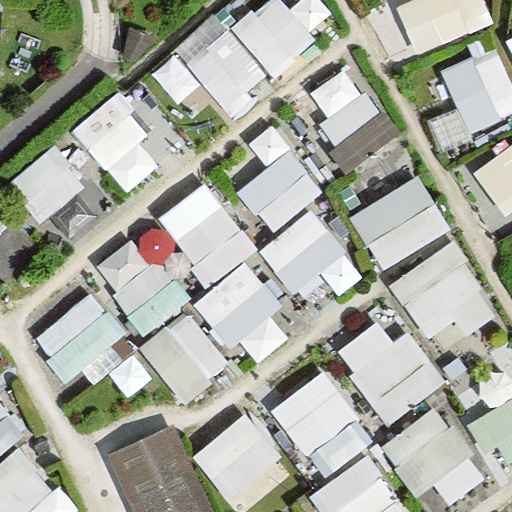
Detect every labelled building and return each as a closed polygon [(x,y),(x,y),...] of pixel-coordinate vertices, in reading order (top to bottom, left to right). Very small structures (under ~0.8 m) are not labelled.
[(277,63),(341,6),(335,0),(266,0),(241,23),(277,63)] [(401,0),(416,41),(496,14),(490,0),(401,0)] [(180,89),(202,69),(231,101),(271,63),(219,7),(157,64),(180,89)] [(440,65),(476,127),(511,106),(511,65),(494,35),(440,65)] [(352,54),(307,86),(355,154),(400,122),(352,54)] [(75,115),(128,182),(169,150),(115,83),(75,115)] [(280,128),(232,172),(278,221),(326,176),(280,128)] [(42,206),(86,176),(58,134),(13,164),(42,206)] [(511,134),(501,141),(511,159),(511,134)] [(386,258),(452,217),(418,162),(352,202),(386,258)] [(210,272),(257,234),(206,170),(158,207),(210,272)] [(296,282),(322,260),(341,283),(366,262),(312,198),(261,241),(296,282)] [(143,224),(98,252),(143,323),(187,295),(143,224)] [(432,335),(496,298),(458,231),(393,267),(432,335)] [(254,355),(298,318),(243,252),(199,289),(254,355)] [(66,366),(126,325),(97,282),(37,322),(66,366)] [(187,390),(233,352),(189,298),(143,336),(187,390)] [(443,377),(390,302),(337,338),(390,414),(443,377)] [(329,357),(273,392),(320,466),(376,430),(329,357)] [(0,441),(25,432),(7,384),(0,386),(0,441)] [(511,388),(479,403),(502,454),(511,449),(511,388)] [(412,484),(446,469),(463,506),(495,491),(453,397),(387,426),(412,484)] [(254,400),(198,433),(239,503),(295,470),(254,400)] [(213,511),(174,424),(111,453),(136,511),(213,511)] [(15,511),(33,496),(48,511),(60,511),(77,496),(17,434),(0,450),(0,511),(15,511)] [(419,511),(366,441),(314,480),(338,511),(419,511)]
